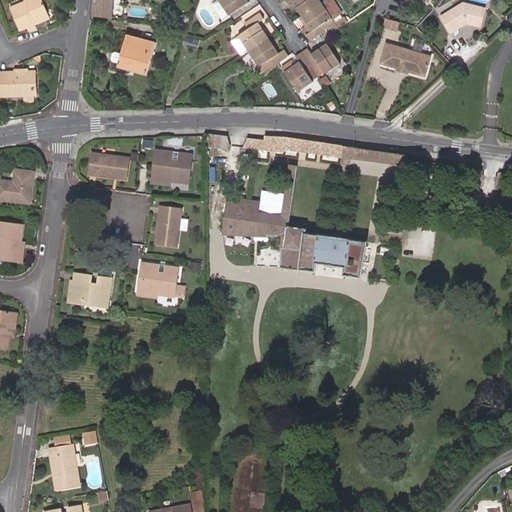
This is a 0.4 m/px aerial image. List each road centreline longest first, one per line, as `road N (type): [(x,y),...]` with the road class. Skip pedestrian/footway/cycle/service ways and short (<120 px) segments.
road 1 (tertiary): [(511,156),(258,119),(64,126)]
road 2 (residential): [(42,291),(14,499)]
